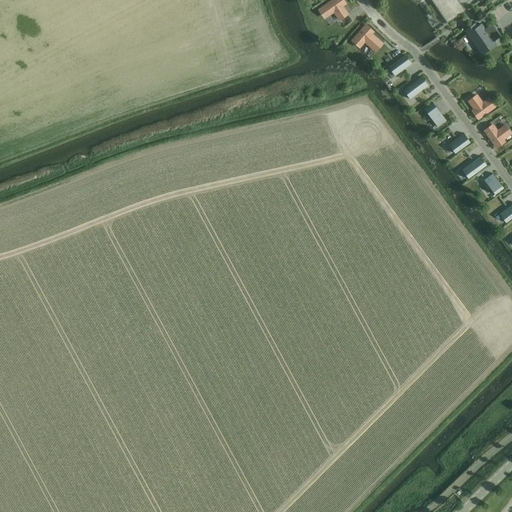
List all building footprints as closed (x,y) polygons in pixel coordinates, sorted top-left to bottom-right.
[(345,3),(344,1),(342,2),(341,0),(332,0),(322,7),(328,15),(333,12),(339,20),(347,14),(342,6),(345,3)] [(432,0),(447,22),(465,10),(457,0),(432,0)] [(474,24),(465,30),(481,54),(495,44),(493,41),(499,36),(491,25),(480,33),(474,24)] [(364,41),(372,48),(378,40),(371,34),(373,32),(365,25),(352,40),(359,47),(364,41)] [(394,76),(411,63),(405,55),(388,67),(394,76)] [(409,99),(428,85),(422,77),(403,90),(409,99)] [(488,98),(482,103),(476,95),(468,101),(474,109),(472,111),(478,119),(494,107),(488,98)] [(437,127),(446,120),(433,102),(424,109),(437,127)] [(511,133),(505,125),(497,131),(492,125),(484,130),(496,147),(504,141),(503,139),(511,133)] [(464,133),(448,145),(454,153),(470,142),(464,133)] [(486,149),(492,157),(496,155),(490,146),(486,149)] [(486,165),(480,156),(461,170),(468,178),(486,165)] [(495,195),(503,188),(492,173),(484,180),(495,195)] [(505,223),(511,217),(511,204),(499,214),(505,223)]
